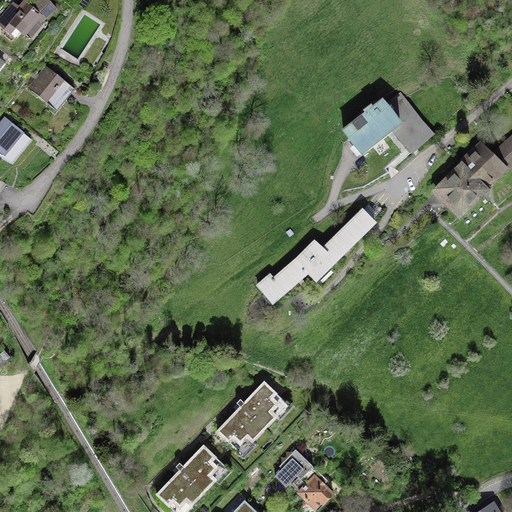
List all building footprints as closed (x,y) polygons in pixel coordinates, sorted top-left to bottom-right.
[(25,3),(14,16),(8,11),(0,20),(0,25),(5,29),(10,23),(24,35),(37,19),(41,22),(55,9),(46,0),(41,0),(32,9),(25,3)] [(71,87),(46,67),(29,88),(38,95),(42,90),(58,103),(71,87)] [(411,152),(432,135),(399,93),(385,105),(382,101),(372,109),(371,107),(364,112),(366,114),(343,132),(361,154),(393,128),(402,138),(400,139),(411,152)] [(1,123),(0,124),(0,150),(13,161),(30,140),(9,123),(5,127),(1,123)] [(507,170),(511,166),(511,136),(492,155),(481,143),(459,162),(463,165),(435,192),(457,215),(506,169),(507,170)] [(315,280),(374,223),(362,211),(322,249),(314,242),(273,279),(269,275),(257,286),(265,295),(263,296),(269,303),(271,301),(272,303),(299,280),(307,272),(315,280)] [(0,355),(2,357),(0,358),(0,366),(10,358),(4,351),(0,354),(0,355)] [(240,407),(217,431),(238,451),(243,445),(246,448),(282,410),(279,407),(285,402),(264,382),(244,402),(240,399),(236,403),(240,407)] [(219,471),(224,465),(203,445),(183,466),(179,463),(176,467),(180,470),(156,494),(174,511),(179,511),(182,509),(185,511),(222,473),(219,471)] [(306,485),(315,476),(317,478),(319,476),(321,474),(295,450),(279,466),(282,469),(275,476),(286,486),(296,475),(306,485)] [(317,478),(315,476),(306,485),(299,492),(317,511),(325,504),(323,502),(332,493),(321,482),(317,478)] [(260,511),(252,504),(250,505),(244,500),(232,511),(260,511)]
